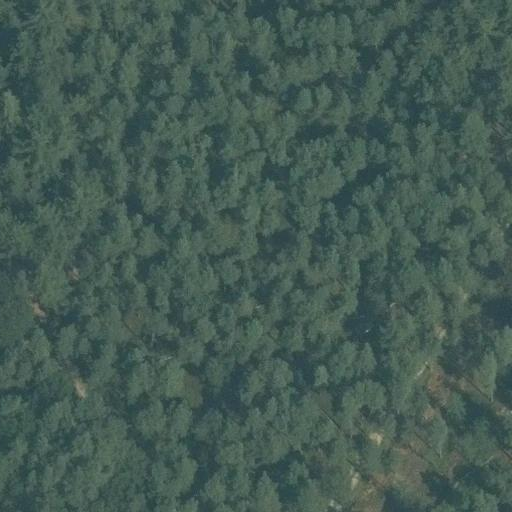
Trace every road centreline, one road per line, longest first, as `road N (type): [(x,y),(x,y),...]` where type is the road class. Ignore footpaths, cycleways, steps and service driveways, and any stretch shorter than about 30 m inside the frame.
road 1 (track): [(329,511),(511,210)]
road 2 (track): [(66,389),(171,511)]
